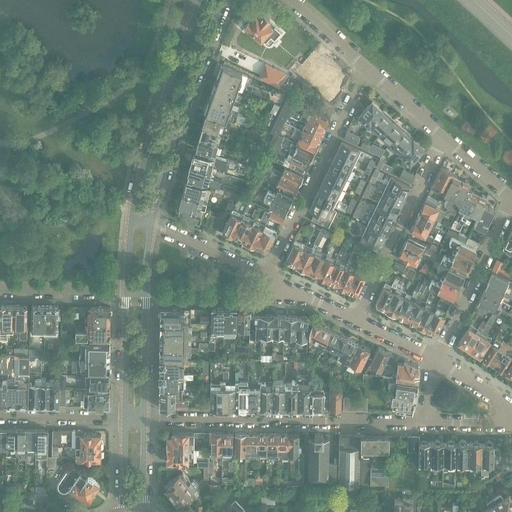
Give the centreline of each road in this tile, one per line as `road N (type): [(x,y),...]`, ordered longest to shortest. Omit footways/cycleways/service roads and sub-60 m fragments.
road 1 (residential): [(143,418),(425,422)]
road 2 (tertiary): [(150,224),(182,101),(221,0)]
road 3 (residential): [(366,67),(266,280)]
road 4 (tertiary): [(204,0),(155,129),(132,223)]
road 5 (residential): [(355,320),(443,137)]
road 6 (residential): [(511,199),(437,360)]
road 7 (residential): [(266,280),(150,224)]
road 8 (residential): [(0,289),(126,293)]
road 9 (residential): [(125,418),(0,416)]
road 10 (tertiary): [(143,418),(144,293)]
road 11 (tertiary): [(126,293),(125,418)]
